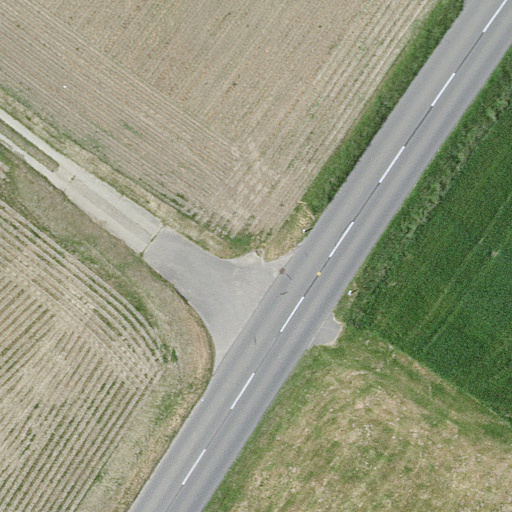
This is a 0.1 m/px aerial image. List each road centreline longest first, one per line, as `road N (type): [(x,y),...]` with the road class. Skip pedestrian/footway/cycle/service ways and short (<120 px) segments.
road 1 (tertiary): [(511,0),(181,511)]
road 2 (track): [(0,115),(293,338)]
